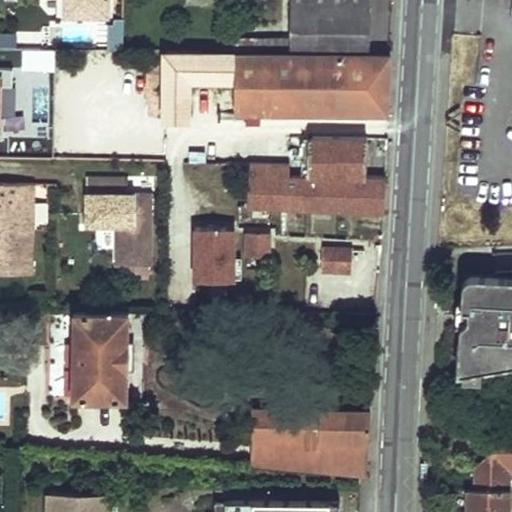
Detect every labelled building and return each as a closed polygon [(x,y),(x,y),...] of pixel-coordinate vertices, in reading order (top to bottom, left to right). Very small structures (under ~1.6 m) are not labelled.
[(83,0),(68,0),(68,15),(83,16),(83,0)] [(83,0),(83,16),(112,16),(112,0),(83,0)] [(368,0),(294,0),(294,45),(368,47),(368,0)] [(239,81),(239,110),(390,111),(393,50),(164,50),(164,115),(190,115),(192,80),(239,81)] [(369,136),(312,135),(311,165),(311,175),(368,174),(369,136)] [(290,162),(251,162),(250,203),(387,207),(389,173),(368,174),(311,175),(291,175),(290,164),(290,162)] [(291,175),(311,175),(311,165),(290,164),(291,175)] [(129,177),(94,175),(93,221),(122,223),(120,261),(130,261),(151,262),(153,262),(155,194),(128,193),(129,177)] [(0,271),(37,272),(38,182),(0,181),(0,271)] [(235,226),(192,226),(192,282),(235,282),(235,226)] [(271,231),(251,231),(249,254),(270,253),(271,231)] [(367,247),(329,246),(328,268),(367,268),(367,247)] [(151,262),(130,261),(130,273),(151,273),(151,262)] [(511,280),(474,280),(472,280),(471,281),(470,281),(468,282),(468,283),(466,284),(465,285),(465,286),(464,287),(464,289),(464,290),(463,313),(471,313),(470,341),(463,342),(462,378),(511,367),(511,280)] [(131,311),(79,309),(79,397),(132,397),(131,311)] [(372,442),(373,407),(256,408),(254,463),(371,471),(372,442)] [(511,432),(481,460),(479,475),(469,476),(468,511),(511,511),(511,471),(511,470),(511,432)] [(106,511),(106,498),(106,494),(47,494),(47,511),(42,511),(106,511)] [(106,498),(106,511),(116,511),(116,498),(106,498)] [(226,511),(226,502),(216,502),(216,511),(226,511)] [(341,511),(341,503),(226,502),(226,511),(341,511)]
